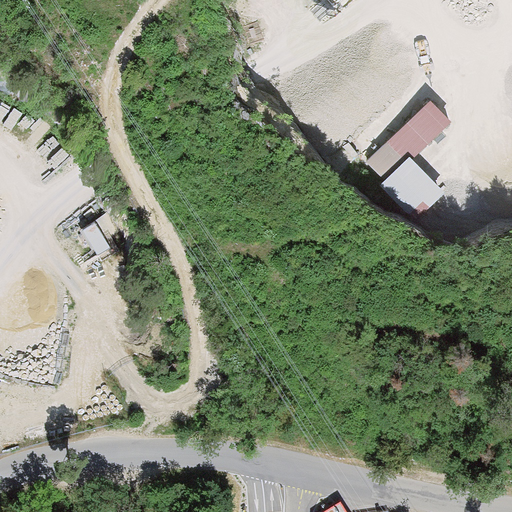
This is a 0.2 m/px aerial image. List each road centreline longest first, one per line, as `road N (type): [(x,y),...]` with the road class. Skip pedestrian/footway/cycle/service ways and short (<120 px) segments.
road 1 (track): [(115,457),(172,422),(198,370),(195,285),(120,99),(129,41),(154,0)]
road 2 (unclassified): [(0,469),(115,457),(306,471),(511,510)]
